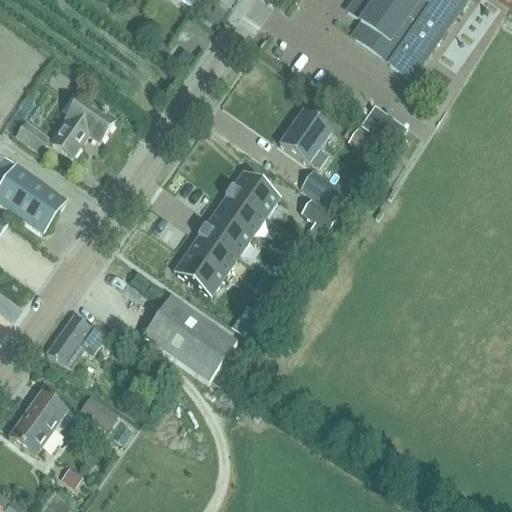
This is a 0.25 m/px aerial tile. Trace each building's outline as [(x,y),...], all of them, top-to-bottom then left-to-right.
[(177,0),(195,12),(202,0),(177,0)] [(357,0),(347,15),(361,25),(359,26),(363,29),(357,38),(354,42),(390,67),(388,69),(410,84),(469,0),(357,0)] [(66,123),(68,125),(52,148),(71,162),(88,139),(99,147),(114,126),(81,102),(66,123)] [(393,155),(407,135),(384,119),(374,112),(360,132),(389,152),(393,155)] [(331,136),(302,116),(278,149),(307,169),(331,136)] [(39,157),(48,145),(25,129),(16,141),(39,157)] [(363,140),(355,151),(373,164),(381,152),(363,140)] [(0,193),(15,172),(0,160),(0,193)] [(15,172),(0,193),(0,211),(42,241),(66,207),(15,172)] [(230,194),(233,196),(230,200),(265,224),(279,204),(242,178),(232,193),(231,193),(230,194)] [(309,182),(301,194),(331,214),(342,200),(320,185),(318,188),(309,182)] [(225,203),(215,218),(251,244),(265,224),(230,200),(228,204),(225,201),(224,202),(224,203),(225,203)] [(310,205),(300,219),(314,229),(327,238),(337,224),(310,205)] [(203,233),(206,235),(203,239),(238,263),(251,244),(215,218),(205,232),(204,231),(203,233)] [(197,243),(187,257),(224,283),(238,263),(203,239),(201,243),(197,240),(197,241),(196,242),(197,243)] [(297,248),(290,258),(303,267),(310,257),(297,248)] [(174,277),(173,277),(192,290),(210,303),(224,283),(187,257),(174,277)] [(287,269),(281,278),(291,284),(297,276),(287,269)] [(258,287),(259,293),(270,300),(276,291),(262,281),(258,287)] [(171,302),(143,342),(208,388),(236,348),(171,302)] [(248,313),(233,334),(247,345),(262,324),(248,313)] [(88,331),(73,321),(46,359),(62,371),(63,370),(70,376),(84,356),(91,362),(107,340),(91,328),(88,331)] [(151,375),(142,390),(156,398),(164,383),(151,375)] [(39,397),(7,442),(33,461),(65,416),(39,397)] [(90,402),(80,416),(107,434),(117,421),(90,402)] [(73,477),(66,486),(75,492),(81,482),(73,477)]
